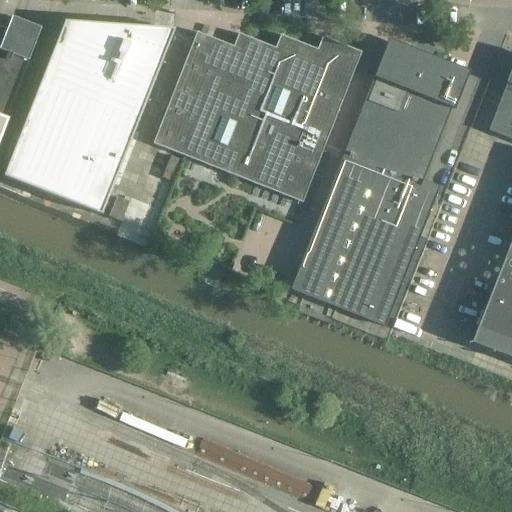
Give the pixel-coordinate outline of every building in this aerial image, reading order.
[(13,20),(7,33),(1,50),(29,61),(41,31),(13,20)] [(5,178),(101,216),(173,31),(65,24),(64,26),(60,38),(5,178)] [(209,28),(202,25),(198,33),(206,36),(209,28)] [(0,116),(6,119),(29,61),(1,50),(7,33),(0,30),(0,116)] [(196,34),(152,146),(183,158),(186,159),(189,160),(206,167),(229,176),(253,186),(293,201),(300,204),(301,205),(324,146),(356,67),(361,54),(322,39),(317,51),(300,45),(280,37),(275,50),(238,35),(233,49),(196,34)] [(376,75),(374,80),(450,110),(454,111),(469,73),(465,72),(389,42),(376,75)] [(419,190),(450,110),(374,80),(342,160),(419,190)] [(489,133),(511,141),(511,85),(508,84),(489,133)] [(0,143),(9,120),(6,119),(0,116),(0,143)] [(435,196),(419,190),(342,160),(313,234),(290,293),(336,311),(357,319),(354,327),(355,327),(354,329),(376,338),(380,328),(383,330),(435,196)] [(109,219),(121,224),(123,219),(129,203),(116,198),(109,219)] [(501,268),(493,287),(511,294),(511,253),(507,252),(501,268)] [(511,294),(493,287),(471,345),(511,361),(511,294)]
